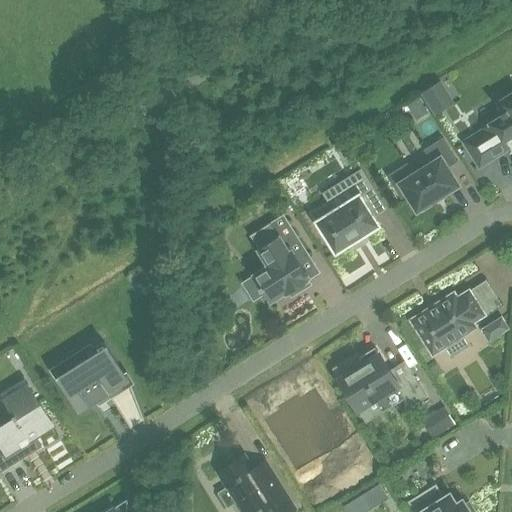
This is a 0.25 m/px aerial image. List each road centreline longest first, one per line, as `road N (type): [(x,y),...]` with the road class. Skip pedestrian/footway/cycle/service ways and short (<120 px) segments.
road 1 (residential): [(511,218),(493,222),(27,511)]
road 2 (residential): [(0,203),(316,0)]
